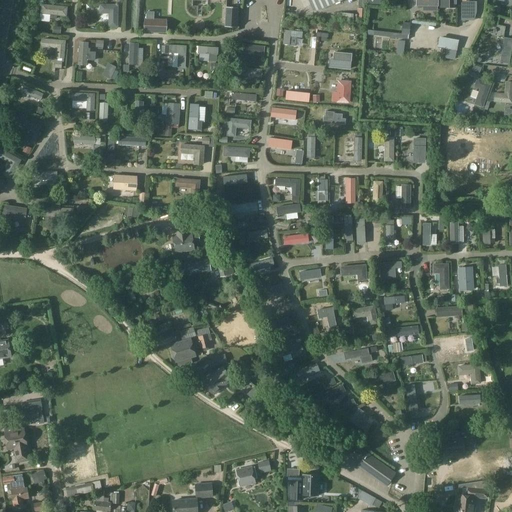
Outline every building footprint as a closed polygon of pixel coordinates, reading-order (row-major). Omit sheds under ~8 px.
[(342,0),(341,0),(307,0),(308,0),(312,11),(319,10),(342,0)] [(436,0),(420,0),(420,9),(436,9),(436,0)] [(462,11),(474,10),(474,2),(462,2),(462,11)] [(42,4),(41,14),(50,15),(50,18),(57,19),(57,15),(67,16),(68,7),(42,4)] [(117,5),(100,5),(100,13),(109,13),(109,26),(117,26),(117,5)] [(224,27),(236,28),(237,8),(225,7),(224,27)] [(166,34),(166,20),(144,19),(144,33),(166,34)] [(41,21),(41,29),(50,30),(50,22),(41,21)] [(246,34),(252,41),(258,36),(253,29),(246,34)] [(284,31),(283,44),(288,45),(289,37),(296,38),(301,38),(302,33),(284,31)] [(410,31),(409,45),(431,46),(431,32),(410,31)] [(511,38),(504,37),(499,62),(509,64),(511,44),(511,38)] [(439,38),(437,48),(446,50),(457,51),(458,41),(439,38)] [(65,41),(42,39),(42,47),(56,48),(55,57),(63,58),(65,41)] [(79,43),(77,65),(87,66),(87,60),(94,61),(95,53),(88,52),(88,43),(79,43)] [(186,46),(169,45),(169,52),(178,53),(177,68),(184,69),(186,46)] [(198,47),(198,55),(208,55),(208,62),(216,62),(216,55),(218,55),(218,48),(198,47)] [(446,50),(444,59),(455,61),(457,51),(446,50)] [(246,51),(246,61),(263,62),(263,52),(246,51)] [(330,60),(329,68),(350,70),(351,55),(333,53),(333,60),(330,60)] [(115,67),(108,64),(102,76),(110,80),(110,79),(114,71),(115,67)] [(471,70),(479,74),(481,68),(473,65),(471,70)] [(61,74),(54,72),(51,85),(58,87),(61,74)] [(243,85),(261,84),(261,74),(242,75),(243,85)] [(480,89),(474,104),(483,107),(492,83),(478,78),(475,87),(480,89)] [(349,103),(351,82),(337,81),(336,93),(332,93),(332,102),(336,102),(336,103),(349,103)] [(505,94),(495,93),(494,102),(511,103),(511,82),(507,82),(505,94)] [(21,101),(38,110),(42,102),(25,93),(21,101)] [(94,94),(72,93),(71,100),(87,101),(86,111),(93,111),(94,94)] [(179,104),(167,103),(166,124),(178,125),(179,104)] [(197,122),(198,108),(198,105),(190,105),(188,130),(197,130),(201,131),(202,122),(197,122)] [(104,130),(106,111),(98,110),(96,129),(104,130)] [(40,126),(18,118),(16,126),(31,131),(27,141),(34,143),(40,126)] [(251,129),(252,120),(228,118),(227,136),(235,137),(236,127),(251,129)] [(413,139),(413,163),(424,163),(425,139),(413,139)] [(72,145),(72,154),(94,153),(94,144),(72,145)] [(201,164),(203,146),(181,144),(180,153),(194,154),(194,164),(201,164)] [(25,146),(22,152),(29,154),(31,149),(25,146)] [(136,154),(136,146),(119,146),(119,154),(136,154)] [(306,146),(306,165),(314,165),(315,146),(306,146)] [(21,160),(0,148),(0,157),(10,163),(4,174),(11,178),(21,160)] [(269,149),(268,158),(289,159),(290,150),(269,149)] [(296,151),(294,164),(301,165),(303,152),(296,151)] [(222,156),(222,165),(249,164),(249,156),(222,156)] [(55,172),(36,172),(36,180),(47,180),(47,183),(56,183),(55,172)] [(136,177),(114,175),(113,189),(135,191),(136,177)] [(199,180),(177,179),(176,186),(191,187),(191,197),(198,198),(199,180)] [(275,179),(274,186),(292,187),(291,196),(299,196),(300,180),(275,179)] [(327,180),(315,180),(316,201),(327,201),(327,180)] [(253,194),(252,181),(232,183),(233,196),(253,194)] [(346,188),(346,204),(354,203),(353,188),(346,188)] [(46,209),(46,219),(51,219),(51,217),(53,217),(60,217),(62,217),(69,217),(74,217),(74,215),(74,210),(68,210),(64,210),(59,210),(59,205),(51,205),(51,206),(51,209),(46,209)] [(4,206),(1,221),(10,222),(11,215),(24,217),(26,209),(4,206)] [(126,217),(135,219),(137,209),(128,207),(126,217)] [(238,212),(238,220),(258,219),(258,211),(238,212)] [(275,224),(296,220),(295,214),(284,216),(283,212),(273,214),(275,224)] [(209,221),(207,213),(181,218),(182,223),(195,221),(195,224),(209,221)] [(175,253),(193,250),(192,242),(198,241),(197,234),(186,236),(185,228),(176,229),(177,237),(173,237),(175,253)] [(266,230),(248,233),(249,239),(261,237),(261,239),(267,238),(266,230)] [(207,259),(183,262),(185,275),(209,271),(207,259)] [(401,262),(379,263),(380,278),(395,278),(394,269),(401,269),(401,262)] [(272,264),(249,272),(252,280),(274,273),(272,264)] [(440,290),(449,289),(448,264),(433,265),(433,273),(439,273),(440,290)] [(365,265),(340,267),(341,276),(357,275),(357,281),(363,281),(367,280),(366,279),(366,278),(366,273),(365,265)] [(507,286),(505,265),(498,265),(498,278),(495,279),(496,284),(499,284),(499,287),(507,286)] [(466,271),(466,273),(458,274),(459,291),(473,290),(472,271),(466,271)] [(321,287),(320,279),(301,280),(301,288),(321,287)] [(145,286),(145,284),(139,286),(142,295),(153,291),(152,289),(150,288),(149,285),(147,286),(145,286)] [(261,295),(263,305),(282,301),(280,290),(261,295)] [(404,303),(404,296),(384,298),(385,310),(392,310),(392,304),(404,303)] [(373,306),(352,310),(354,318),(367,316),(369,325),(377,324),(373,306)] [(332,308),(317,311),(318,318),(327,316),(329,330),(336,328),(332,308)] [(8,329),(6,316),(0,317),(0,336),(6,335),(5,330),(8,329)] [(192,328),(180,332),(182,340),(195,336),(192,328)] [(395,343),(419,343),(419,331),(394,332),(395,343)] [(208,339),(211,339),(210,334),(206,334),(198,336),(201,349),(209,347),(208,339)] [(190,339),(170,345),(176,363),(195,357),(190,339)] [(0,358),(10,356),(8,341),(0,342),(0,358)] [(302,349),(284,356),(287,363),(305,357),(302,349)] [(224,355),(212,358),(214,366),(226,363),(224,355)] [(370,355),(361,357),(362,363),(372,362),(370,355)] [(426,363),(401,364),(402,374),(426,372),(426,363)] [(209,374),(202,381),(214,394),(231,379),(226,373),(232,368),(228,364),(222,369),(221,368),(211,377),(209,374)] [(479,365),(458,366),(458,375),(471,374),(472,384),(480,384),(479,365)] [(372,387),(392,382),(396,380),(393,371),(364,379),(367,391),(373,390),(372,387)] [(299,377),(303,391),(311,388),(310,382),(318,379),(316,372),(299,377)] [(343,394),(317,400),(320,411),(345,405),(343,394)] [(353,399),(347,402),(351,408),(356,405),(353,399)] [(40,401),(21,404),(24,420),(43,417),(40,401)] [(358,408),(353,415),(352,414),(348,420),(366,432),(370,426),(360,420),(359,419),(360,416),(363,412),(358,408)] [(15,425),(3,427),(4,432),(4,433),(7,450),(13,449),(16,464),(29,461),(26,446),(26,441),(27,440),(26,437),(25,436),(23,428),(18,429),(18,427),(15,425)] [(471,431),(444,434),(444,438),(445,443),(462,441),(462,443),(472,442),(471,431)] [(462,441),(445,443),(446,455),(464,454),(462,443),(462,441)] [(357,466),(386,487),(396,473),(367,452),(357,466)] [(268,460),(257,462),(259,472),(270,470),(268,460)] [(254,466),(236,470),(238,478),(236,479),(238,485),(254,482),(253,474),(256,473),(254,466)] [(43,470),(35,473),(39,482),(41,485),(44,484),(43,481),(47,479),(43,470)] [(298,482),(291,482),(290,499),(297,500),(297,495),(317,496),(318,491),(322,491),(324,491),(324,485),(322,484),(318,484),(318,476),(302,475),(302,483),(298,483),(298,482)] [(3,484),(13,483),(14,490),(11,490),(14,508),(23,507),(21,499),(28,498),(26,488),(23,488),(21,476),(20,476),(2,478),(3,484)] [(91,482),(84,484),(86,493),(94,491),(101,489),(99,480),(91,482)] [(467,495),(457,494),(455,511),(471,511),(473,498),(485,499),(487,481),(468,484),(467,495)] [(211,483),(195,484),(196,497),(212,496),(211,483)] [(112,504),(119,504),(119,494),(118,494),(118,492),(113,492),(113,493),(110,493),(110,501),(112,501),(112,504)] [(94,501),(93,511),(96,511),(102,511),(103,498),(103,495),(97,495),(96,501),(94,501)] [(108,498),(103,498),(102,511),(107,511),(110,511),(111,503),(108,503),(108,498)] [(196,511),(196,499),(172,500),(172,511),(196,511)] [(32,504),(33,511),(34,511),(47,510),(45,501),(32,504)] [(231,502),(222,505),(224,511),(227,511),(234,510),(231,502)]
